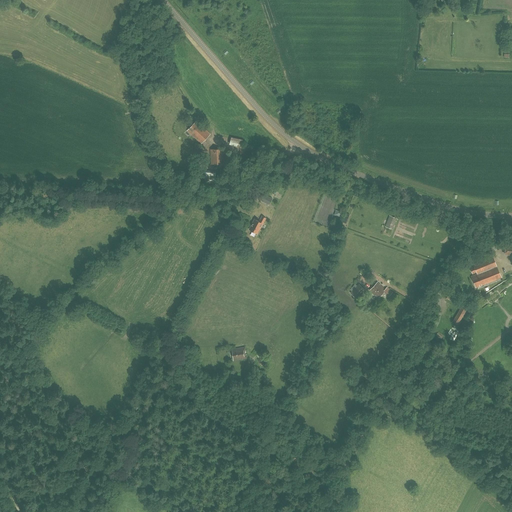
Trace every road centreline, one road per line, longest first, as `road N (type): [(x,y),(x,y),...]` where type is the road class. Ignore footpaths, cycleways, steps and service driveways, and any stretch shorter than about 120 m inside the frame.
road 1 (tertiary): [(511,215),(436,203),(307,150),(261,112),(162,0)]
road 2 (track): [(299,145),(262,156),(213,187),(135,192)]
road 3 (track): [(369,404),(433,435),(511,500)]
